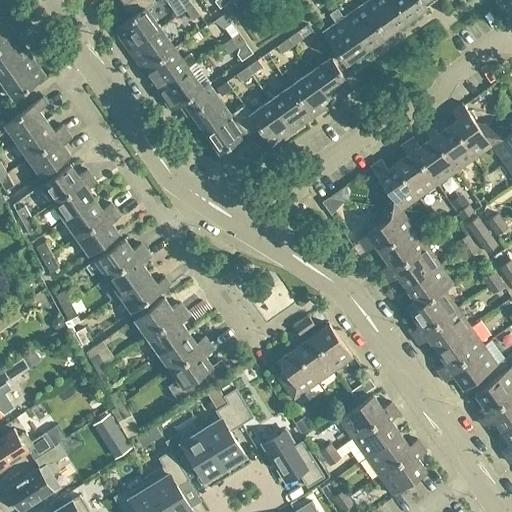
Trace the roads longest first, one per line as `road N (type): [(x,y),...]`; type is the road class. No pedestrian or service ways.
road 1 (residential): [(503,511),(349,294),(261,236)]
road 2 (residential): [(261,236),(295,190),(375,127),(396,123),(437,95),(511,33)]
road 3 (residential): [(94,67),(69,85),(170,225)]
road 4 (residential): [(191,191),(167,172),(94,67)]
road 5 (residential): [(170,225),(254,346)]
road 6 (residential): [(226,511),(216,495),(256,471),(273,498),(250,511)]
